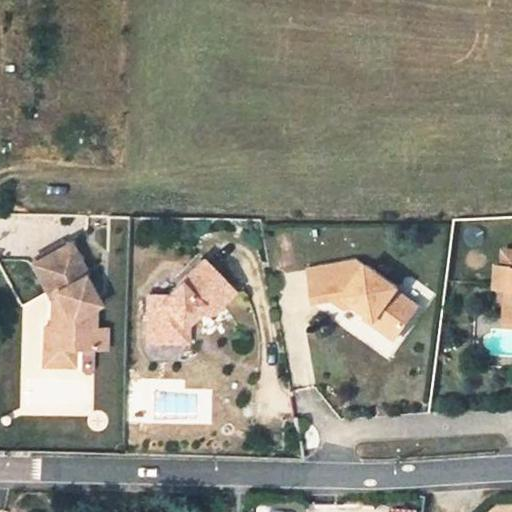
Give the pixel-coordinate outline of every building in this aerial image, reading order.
[(69,347),(69,352),(75,352),(101,353),(102,334),(90,333),(91,322),(86,313),(94,308),(91,302),(96,299),(94,293),(86,278),(91,275),(77,245),(38,265),(55,303),(53,329),(53,331),(59,332),(58,346),(69,347)] [(511,256),(499,256),(498,272),(491,272),(490,291),(511,292),(511,256)] [(184,323),(198,311),(212,317),(235,298),(207,265),(166,297),(149,297),(148,340),(183,342),(184,323)] [(363,273),(352,266),(310,274),(315,306),(333,303),(346,301),(354,306),(364,314),(374,321),(370,327),(393,344),(418,310),(396,294),(399,289),(368,267),(363,273)] [(333,306),(346,316),(354,306),(346,301),(333,303),(333,306)] [(210,323),(212,317),(198,311),(184,323),(183,342),(190,342),(191,328),(201,319),(210,323)] [(359,321),(369,328),(370,327),(374,321),(364,314),(359,321)] [(74,369),(75,352),(69,352),(69,347),(58,346),(59,332),(53,331),(43,331),(42,368),(74,369)]
